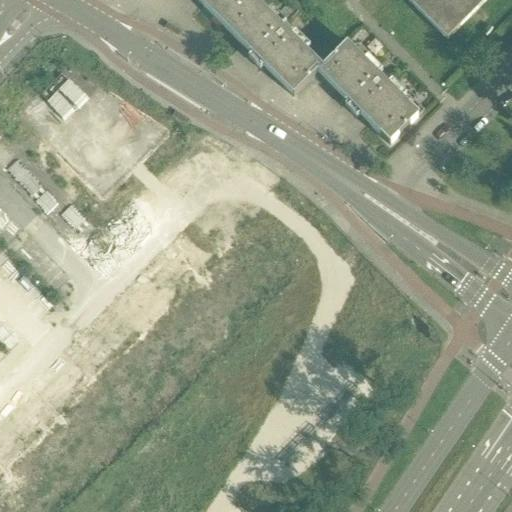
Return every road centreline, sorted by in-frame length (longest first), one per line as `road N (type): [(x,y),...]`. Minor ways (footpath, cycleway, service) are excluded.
road 1 (residential): [(391,216),(267,129),(55,0)]
road 2 (residential): [(198,412),(391,216)]
road 3 (primary): [(511,340),(395,511)]
road 4 (residential): [(391,216),(511,78)]
road 5 (residential): [(0,450),(116,332)]
road 6 (residential): [(0,220),(116,332)]
road 7 (residential): [(511,301),(391,216)]
